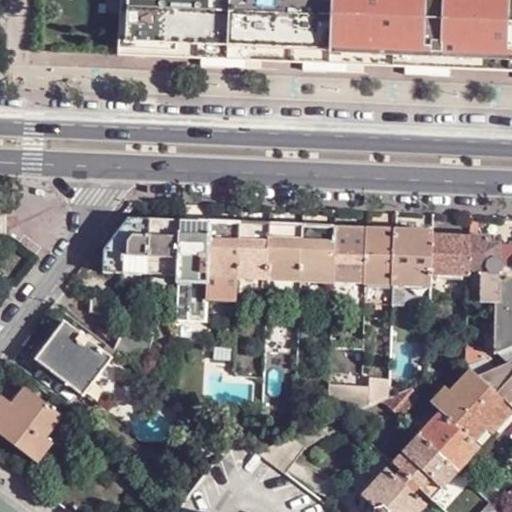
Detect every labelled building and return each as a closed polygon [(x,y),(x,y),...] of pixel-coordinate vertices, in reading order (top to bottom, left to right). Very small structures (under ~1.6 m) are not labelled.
[(511,0),(120,0),(118,54),(511,70),(511,0)] [(179,276),(182,220),(131,218),(106,251),(106,273),(179,276)] [(210,222),(182,220),(179,276),(192,276),(192,285),(191,319),(206,320),(207,299),(208,277),(210,222)] [(242,222),(210,222),(208,277),(207,299),(238,300),(239,278),(242,222)] [(272,224),(242,222),(239,278),(270,279),(272,224)] [(304,225),(272,224),(270,279),(302,280),(304,225)] [(336,227),(304,225),(302,280),(334,282),(336,227)] [(368,227),(336,227),(334,282),(366,283),(368,227)] [(396,229),(368,227),(366,283),(394,284),(396,229)] [(433,230),(396,229),(394,284),(430,285),(431,274),(432,234),(433,230)] [(470,236),(432,234),(431,274),(468,276),(470,236)] [(489,236),(470,236),(468,276),(467,303),(495,304),(493,354),(496,352),(511,345),(511,281),(501,281),(501,271),(505,265),(502,259),(503,243),(492,242),(493,239),(489,236)] [(192,276),(179,276),(179,284),(192,285),(192,276)] [(117,319),(120,304),(92,297),(90,312),(117,319)] [(113,349),(107,344),(101,350),(57,316),(46,330),(54,336),(36,360),(83,397),(117,352),(113,349)] [(113,349),(117,352),(144,373),(154,333),(126,322),(113,349)] [(465,344),(464,365),(468,364),(479,359),(480,331),(466,330),(465,344)] [(458,345),(457,368),(464,365),(465,344),(458,345)] [(468,364),(464,365),(471,373),(497,396),(511,410),(511,345),(496,352),(493,354),(479,359),(468,364)] [(511,410),(497,396),(471,373),(450,394),(435,410),(440,415),(479,451),(511,415),(511,410)] [(61,416),(26,388),(15,403),(3,394),(0,398),(0,400),(3,403),(0,407),(0,434),(37,463),(52,442),(46,437),(61,416)] [(412,388),(390,397),(382,401),(399,417),(419,395),(412,388)] [(444,389),(430,405),(435,410),(450,394),(444,389)] [(341,390),(329,390),(328,411),(328,424),(344,417),(364,408),(366,390),(362,392),(350,395),(341,390)] [(318,411),(317,428),(328,424),(328,411),(318,411)] [(440,415),(420,437),(459,472),(479,451),(440,415)] [(199,453),(221,452),(231,439),(207,421),(208,434),(197,435),(199,453)] [(261,435),(262,450),(264,450),(277,445),(276,435),(261,435)] [(414,460),(403,472),(420,487),(430,476),(443,488),(459,472),(420,437),(405,451),(414,460)] [(277,445),(264,450),(263,456),(286,473),(306,447),(294,438),(277,445)] [(420,487),(403,472),(397,477),(389,470),(364,495),(371,504),(369,507),(374,511),(421,511),(428,505),(415,492),(420,487)] [(22,511),(0,495),(0,511),(22,511)] [(501,511),(491,502),(482,511),(501,511)]
